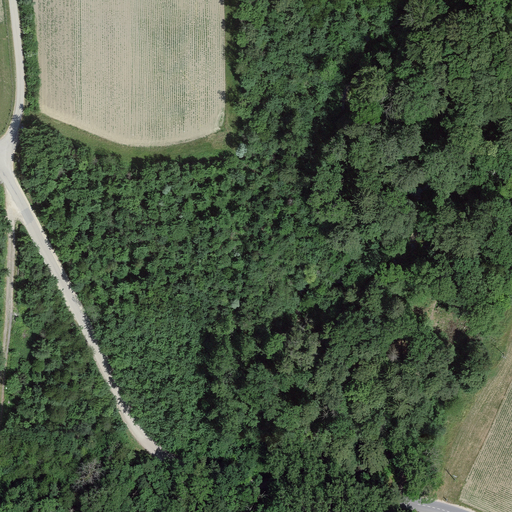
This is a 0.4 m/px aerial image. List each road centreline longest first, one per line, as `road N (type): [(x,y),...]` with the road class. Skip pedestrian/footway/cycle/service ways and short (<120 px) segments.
road 1 (unclassified): [(446,511),(202,467),(147,440),(0,169)]
road 2 (track): [(0,464),(16,230),(24,214)]
road 3 (track): [(406,502),(433,317)]
road 4 (unclassified): [(0,155),(19,108),(10,0)]
